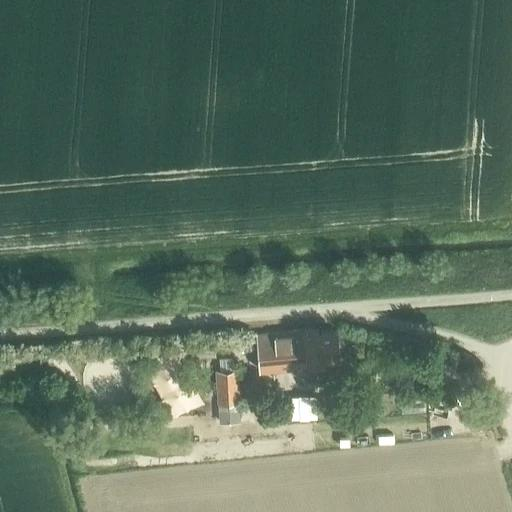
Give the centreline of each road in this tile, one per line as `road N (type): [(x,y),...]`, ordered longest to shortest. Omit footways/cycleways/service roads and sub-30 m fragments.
road 1 (unclassified): [(0,336),(337,308)]
road 2 (unclassified): [(337,308),(511,294)]
road 3 (unclassified): [(337,308),(497,360)]
